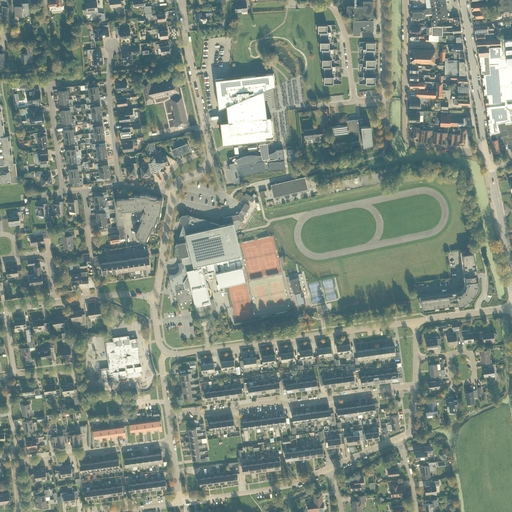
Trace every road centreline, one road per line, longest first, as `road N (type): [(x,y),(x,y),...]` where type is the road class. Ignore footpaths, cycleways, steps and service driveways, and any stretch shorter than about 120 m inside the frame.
road 1 (unclassified): [(165,351),(413,321)]
road 2 (residential): [(168,413),(414,388)]
road 3 (unclassified): [(173,194),(179,181),(203,170),(210,153),(181,0)]
road 4 (residential): [(18,511),(18,465),(172,441)]
road 5 (residential): [(405,0),(405,136),(415,145),(455,148)]
road 6 (residential): [(180,502),(285,486),(327,469)]
road 7 (primary): [(484,148),(463,0)]
road 8 (residential): [(354,102),(346,36),(333,4),(291,0)]
road 9 (residential): [(117,185),(112,45)]
road 10 (residential): [(354,102),(384,98),(383,0)]
road 11 (primary): [(511,288),(489,164)]
